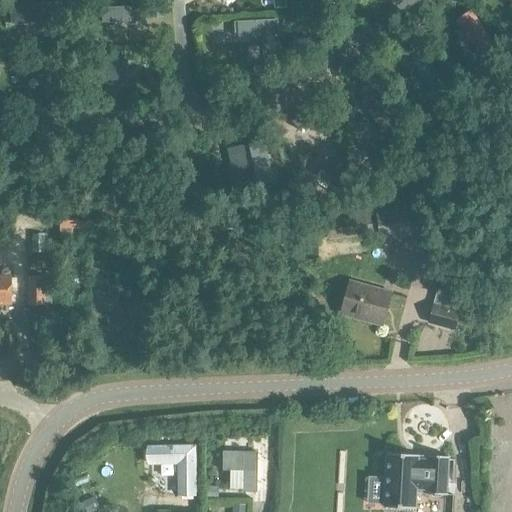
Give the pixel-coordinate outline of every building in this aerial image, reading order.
[(277,18),(235,20),(236,34),(263,33),(264,59),(279,59),(277,18)] [(311,38),(288,43),(290,53),(314,48),(311,38)] [(89,63),(89,80),(127,80),(127,78),(127,63),(89,63)] [(52,65),(28,68),(29,78),(37,77),(39,86),(63,83),(62,73),(54,75),(52,65)] [(292,122),(299,129),(312,117),(305,110),(292,122)] [(35,149),(38,139),(13,133),(11,142),(19,144),(17,154),(41,160),(43,151),(35,149)] [(243,146),(227,149),(233,172),(254,167),(258,186),(274,183),(265,143),(244,148),(243,146)] [(419,201),(397,204),(401,239),(423,236),(419,201)] [(375,207),(350,211),(353,236),(378,232),(375,207)] [(59,210),(58,229),(91,231),(92,212),(59,210)] [(51,268),(51,256),(28,256),(28,267),(51,268)] [(0,301),(10,302),(11,275),(0,275),(0,301)] [(26,277),(25,304),(46,305),(47,278),(26,277)] [(391,294),(349,282),(340,313),(381,326),(391,294)] [(460,310),(433,303),(427,324),(454,331),(460,310)] [(30,330),(43,331),(44,316),(31,315),(30,330)] [(4,322),(4,341),(13,341),(14,322),(4,322)] [(196,444),(148,445),(148,462),(178,461),(179,495),(197,495),(196,444)] [(244,470),(244,491),(258,491),(258,451),(223,451),(223,470),(244,470)] [(448,457),(386,454),(383,507),(415,509),(416,494),(446,495),(448,457)]
